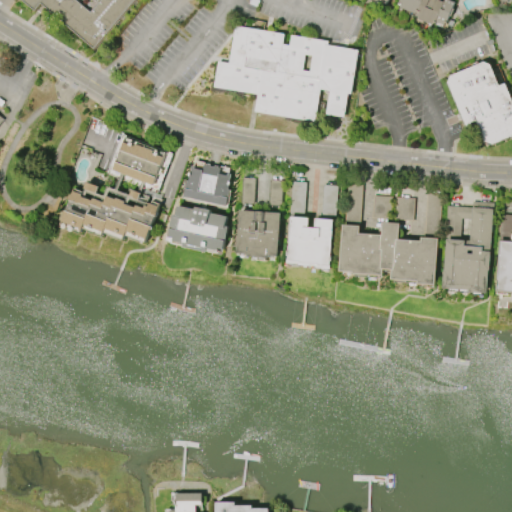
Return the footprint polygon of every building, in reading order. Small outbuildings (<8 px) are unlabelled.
[(136,0),(94,49),(40,4),(34,10),(22,0),(136,0)] [(433,25),(417,19),(417,17),(416,16),(416,15),(399,8),(400,6),(397,5),(399,0),(438,0),(443,2),(443,0),(449,0),(454,2),(445,23),(444,23),(443,26),(434,22),(433,25)] [(316,122),(255,112),(258,94),(214,87),(219,62),(230,64),(236,27),(284,35),(282,45),(290,46),(292,36),(329,42),(328,46),(359,51),(351,94),(348,93),(344,118),(327,115),(331,91),(321,89),(316,122)] [(466,126),(448,84),(451,76),(484,62),(490,64),(499,86),(505,83),(511,98),(511,136),(492,145),(486,143),(477,122),(466,126)] [(152,186),(113,170),(126,136),(166,152),(152,186)] [(227,209),(180,198),(185,174),(189,175),(191,165),(194,166),(194,168),(202,170),(203,165),(205,165),(206,163),(210,164),(209,166),(214,167),(215,165),(218,166),(218,168),(220,168),(219,174),(227,176),(228,174),(232,174),(228,189),(231,190),(227,209)] [(240,203),(242,178),(254,179),(252,204),(240,203)] [(269,205),(271,180),(283,181),(281,205),(269,205)] [(291,215),(293,181),(307,182),(305,216),(291,215)] [(139,198),(151,203),(153,197),(163,201),(157,216),(155,216),(151,226),(153,227),(152,231),(150,230),(147,239),(127,231),(125,236),(106,229),(104,232),(84,224),(82,229),(63,222),(75,192),(83,195),(87,182),(99,187),(97,193),(105,196),(108,187),(131,196),(133,190),(141,193),(139,198)] [(338,186),(336,219),(322,218),(324,185),(338,186)] [(339,272),(343,226),(345,226),(348,185),(362,186),(358,234),(382,236),(383,223),(399,225),(398,240),(421,242),(421,238),(424,238),(427,194),(441,195),(434,285),(418,284),(418,282),(392,280),(393,269),(382,269),(382,276),(352,273),(339,272)] [(372,218),(373,196),(392,197),(391,219),(372,218)] [(396,197),(414,198),(412,220),(394,219),(396,197)] [(470,290),(443,288),(444,269),(445,269),(447,238),(446,238),(448,206),(473,208),(474,202),(493,204),(490,252),(492,252),(490,270),(489,270),(488,294),(469,292),(470,290)] [(195,207),(210,210),(209,213),(227,217),(225,227),(228,228),(223,249),(218,248),(217,251),(206,248),(205,252),(182,247),(183,244),(173,241),(173,239),(168,237),(173,215),(175,216),(177,206),(194,210),(195,207)] [(237,253),(240,210),(281,213),(278,256),(267,255),(267,258),(247,257),(248,254),(237,253)] [(511,291),(496,291),(501,215),(511,215),(511,291)] [(334,220),(330,269),(317,268),(318,266),(299,265),(300,264),(287,263),(287,260),(289,260),(293,216),(309,218),(309,228),(316,229),(317,219),(334,220)] [(169,511),(176,511),(176,494),(202,494),(202,504),(196,504),(196,511),(169,511)] [(216,511),(217,502),(234,503),(234,505),(252,506),(252,509),(269,509),(269,511),(216,511)]
